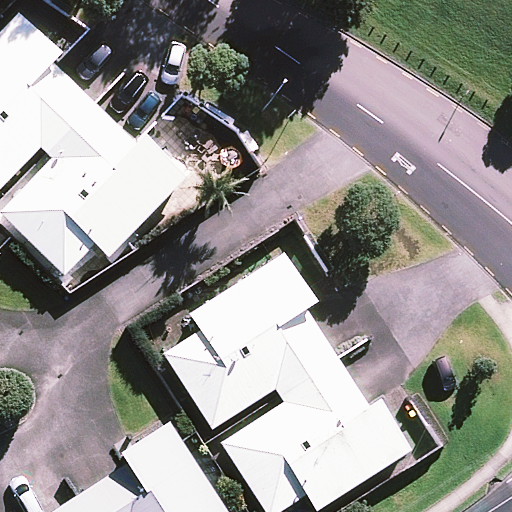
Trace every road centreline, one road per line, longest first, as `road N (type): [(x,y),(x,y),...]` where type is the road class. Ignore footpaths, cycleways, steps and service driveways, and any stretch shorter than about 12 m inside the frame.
road 1 (residential): [(382,124),(57,347)]
road 2 (unclassified): [(208,0),(382,124)]
road 3 (unclassified): [(382,124),(511,226)]
road 4 (residential): [(57,347),(71,391),(61,413),(0,459)]
